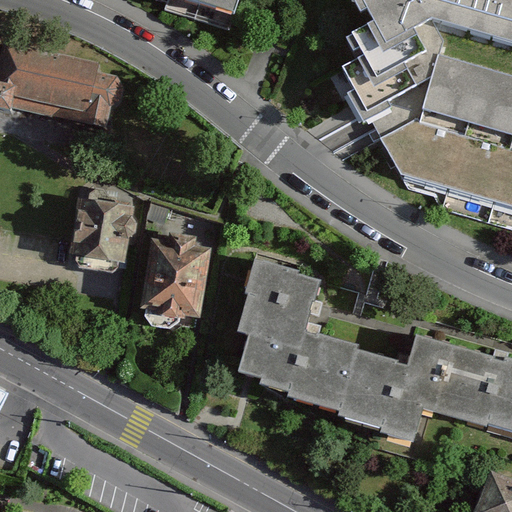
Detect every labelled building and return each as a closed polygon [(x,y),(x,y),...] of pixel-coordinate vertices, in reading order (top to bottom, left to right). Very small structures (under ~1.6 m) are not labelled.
[(174,0),(233,19),(239,0),(174,0)] [(511,0),(365,0),(362,2),(377,29),(351,44),(363,65),(346,75),(356,93),(351,96),(408,197),(511,225),(511,0)] [(4,52),(0,71),(0,114),(103,134),(106,115),(116,116),(120,111),(123,101),(119,87),(109,83),(98,82),(98,70),(4,52)] [(139,203),(83,193),(68,269),(126,276),(139,203)] [(171,248),(152,246),(146,317),(204,322),(209,254),(196,253),(197,242),(172,240),(171,248)] [(511,364),(506,363),(504,369),(417,342),(408,373),(359,358),(360,353),(306,336),(322,286),(252,265),(242,298),(248,300),(236,338),(248,342),(239,373),(262,381),(260,386),(288,394),(286,398),(339,414),(337,418),(383,433),(382,437),(414,447),(424,412),(486,431),(487,427),(511,434),(511,364)] [(511,511),(511,481),(493,474),(477,511),(511,511)]
